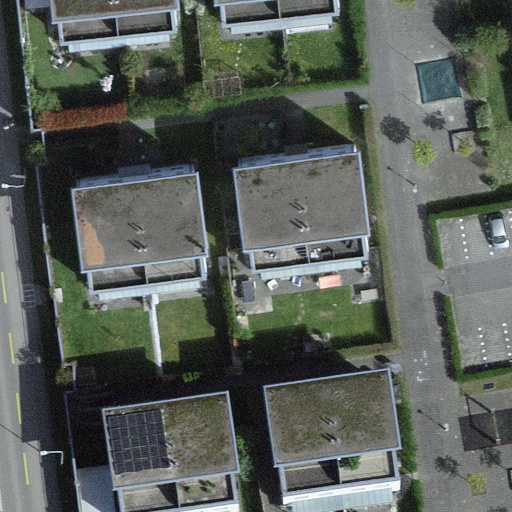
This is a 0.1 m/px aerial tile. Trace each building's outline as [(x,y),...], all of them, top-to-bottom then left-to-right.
[(56,0),(60,34),(118,27),(115,0),(56,0)] [(176,21),(173,0),(115,0),(118,27),(176,21)] [(280,10),(279,0),(220,0),(222,16),(280,10)] [(338,0),(279,0),(280,10),(338,4),(338,0)] [(296,150),(309,254),(367,247),(354,142),(296,150)] [(251,261),(309,254),(296,150),(238,157),(251,261)] [(205,267),(192,163),(134,170),(148,275),(205,267)] [(89,282),(148,275),(134,170),(76,178),(89,282)] [(399,490),(384,386),(326,394),(341,498),(399,490)] [(268,402),(283,506),(341,498),(326,394),(268,402)] [(237,511),(223,409),(165,417),(178,511),(237,511)] [(118,511),(178,511),(165,417),(107,425),(118,511)]
